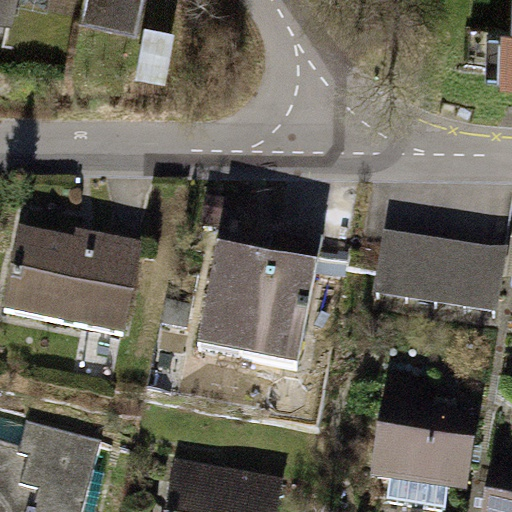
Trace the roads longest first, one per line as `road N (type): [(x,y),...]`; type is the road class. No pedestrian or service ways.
road 1 (residential): [(0,141),(156,157),(400,152)]
road 2 (residential): [(400,152),(257,0)]
